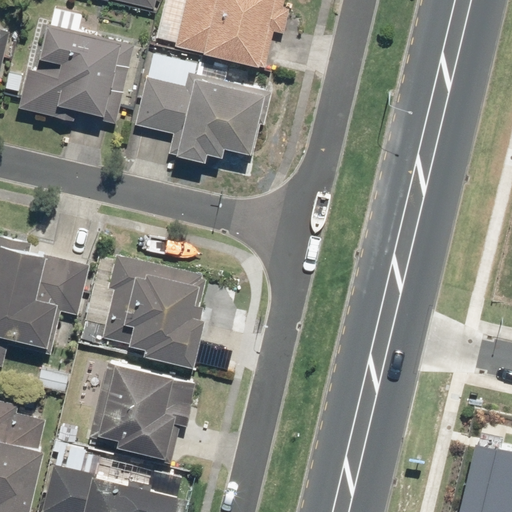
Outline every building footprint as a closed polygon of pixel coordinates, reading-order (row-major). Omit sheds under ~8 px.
[(167,0),(159,32),(178,37),(177,42),(215,52),(217,46),(267,60),(283,0),(167,0)] [(34,30),(26,70),(12,70),(9,85),(22,87),(24,78),(30,79),(25,103),(79,114),(82,101),(114,107),(128,34),(52,19),(49,33),(34,30)] [(176,129),(173,146),(214,154),(216,145),(232,148),(233,140),(261,146),(273,83),(190,67),(188,79),(146,70),(136,121),(176,129)] [(14,330),(55,340),(63,308),(84,313),(96,261),(54,251),(55,246),(34,241),(35,237),(0,229),(0,358),(7,360),(14,330)] [(210,266),(118,249),(115,252),(103,250),(92,315),(108,318),(104,339),(205,357),(213,308),(209,307),(211,295),(205,294),(210,266)] [(194,417),(202,369),(108,354),(96,433),(177,446),(182,415),(194,417)] [(71,371),(39,366),(36,382),(68,388),(71,371)] [(0,507),(0,511),(36,511),(52,440),(45,438),(50,416),(32,412),(34,402),(0,394),(0,502),(1,502),(0,507)] [(511,419),(469,410),(452,483),(489,491),(492,476),(511,480),(511,419)] [(180,511),(186,486),(183,486),(186,471),(126,458),(123,473),(58,458),(48,508),(68,511),(180,511)]
